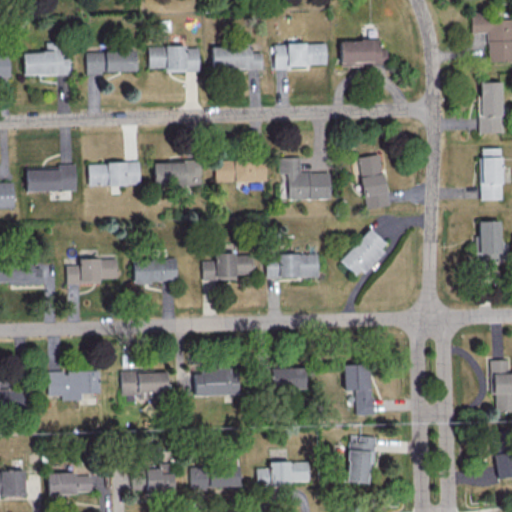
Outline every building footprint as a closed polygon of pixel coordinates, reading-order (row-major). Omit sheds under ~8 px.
[(486,61),(511,60),(511,13),(470,14),(470,32),(486,32),(486,61)] [(339,40),(339,65),(386,64),(386,48),(379,48),(379,39),(339,40)] [(325,65),(325,42),(273,43),(273,66),(325,65)] [(210,44),(211,68),(261,67),(261,51),(251,51),(251,43),(210,44)] [(198,45),(147,46),(147,67),(164,67),(164,71),(198,70),(198,45)] [(69,73),(68,57),(62,57),(61,49),(21,51),(22,75),(69,73)] [(84,51),(85,72),(134,71),(134,49),(84,51)] [(0,53),(0,75),(8,75),(8,53),(0,53)] [(499,81),(477,81),(478,132),(501,132),(499,81)] [(478,147),(479,198),(500,198),(499,147),(478,147)] [(364,208),(387,204),(379,153),(356,156),(364,208)] [(278,157),(278,173),(286,173),(287,198),(329,197),(328,171),(299,172),(299,156),(278,157)] [(213,181),(265,180),(264,158),(213,159),(213,181)] [(199,159),(152,160),(152,185),(200,184),(199,159)] [(86,162),(86,185),(138,183),(138,161),(86,162)] [(25,190),(74,189),(74,165),(24,166),(25,190)] [(0,207),(12,207),(12,181),(0,180),(0,207)] [(499,220),(475,220),(476,262),(500,261),(499,220)] [(356,276),(386,244),(368,227),(338,259),(356,276)] [(234,278),(234,274),(252,273),(251,251),(213,252),(213,259),(200,260),(200,279),(234,278)] [(316,253),(276,253),(276,264),(264,264),(264,277),(316,276),(316,253)] [(115,257),(77,258),(77,264),(64,264),(65,283),(99,282),(99,277),(115,277),(115,257)] [(132,282),(175,280),(174,258),(131,259),(132,282)] [(0,283),(40,281),(39,261),(0,263),(0,283)] [(511,410),(511,371),(508,371),(508,359),(487,358),(487,391),(494,391),(493,410),(511,410)] [(342,389),(353,389),(354,414),(370,413),(369,362),(341,363),(342,389)] [(303,366),(270,367),(270,388),(303,388),(303,366)] [(192,394),(236,394),(236,367),(199,368),(199,373),(192,373),(192,394)] [(98,391),(97,369),(61,370),(45,370),(46,395),(59,394),(59,399),(78,399),(78,392),(98,391)] [(165,370),(119,371),(120,395),(165,395),(165,370)] [(0,406),(15,407),(15,401),(10,401),(10,394),(9,394),(9,388),(0,388),(0,406)] [(489,445),(505,446),(506,424),(490,423),(489,445)] [(373,435),(347,435),(346,481),(366,482),(367,458),(372,458),(373,435)] [(511,475),(511,451),(493,453),(496,477),(511,475)] [(306,460),(267,460),(267,467),(255,467),(255,482),(306,482),(306,460)] [(172,490),(170,462),(156,463),(156,467),(144,468),(145,491),(172,490)] [(237,486),(237,464),(188,465),(188,487),(237,486)] [(0,493),(22,493),(22,470),(0,469),(0,493)] [(143,488),(143,470),(133,470),(133,483),(130,483),(130,488),(143,488)] [(45,472),(46,492),(103,491),(103,472),(87,472),(87,471),(45,472)]
